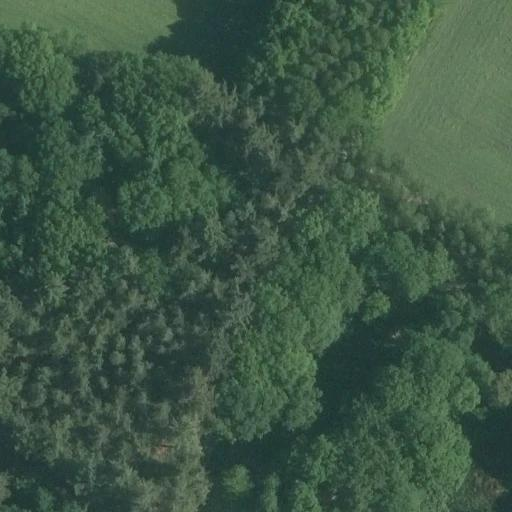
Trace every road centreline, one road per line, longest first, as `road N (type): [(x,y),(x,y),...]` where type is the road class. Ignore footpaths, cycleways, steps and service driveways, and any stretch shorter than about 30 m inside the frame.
road 1 (track): [(297,227),(202,436),(183,511)]
road 2 (unclassified): [(439,0),(297,227)]
road 3 (track): [(511,324),(317,195)]
